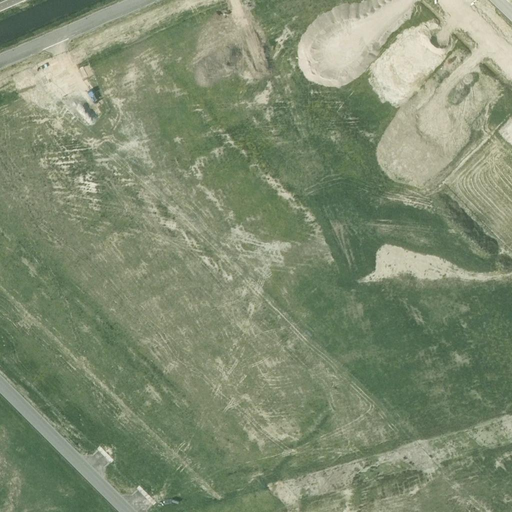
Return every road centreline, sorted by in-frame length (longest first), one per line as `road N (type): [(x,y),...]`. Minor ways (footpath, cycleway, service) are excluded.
road 1 (unclassified): [(128,511),(0,384)]
road 2 (unclassified): [(145,0),(0,62)]
